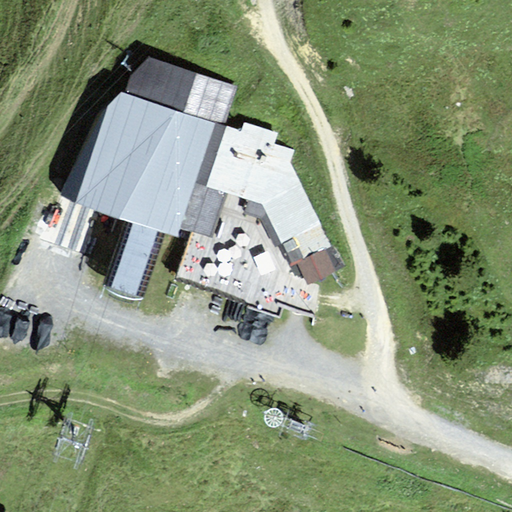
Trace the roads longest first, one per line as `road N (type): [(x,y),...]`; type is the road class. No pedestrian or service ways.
road 1 (track): [(13,280),(288,365),(511,466)]
road 2 (track): [(0,404),(64,398),(182,416),(233,385),(248,353)]
road 3 (track): [(0,116),(43,51),(64,0)]
